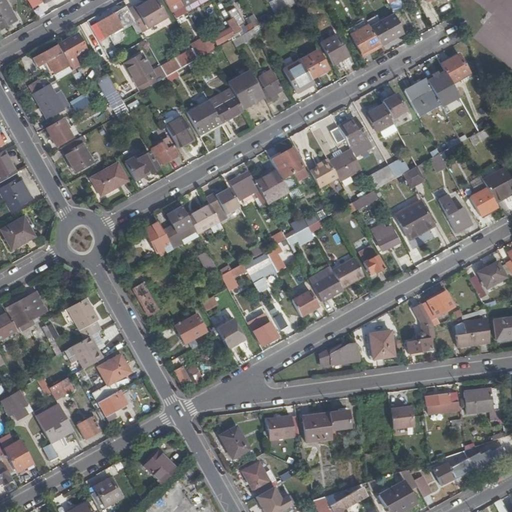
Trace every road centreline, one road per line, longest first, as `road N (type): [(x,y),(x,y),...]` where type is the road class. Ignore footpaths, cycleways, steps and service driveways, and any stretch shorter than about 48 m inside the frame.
road 1 (residential): [(457,29),(98,230)]
road 2 (residential): [(511,228),(209,399)]
road 3 (residential): [(209,399),(511,362)]
road 4 (residential): [(177,412),(1,511)]
road 5 (residential): [(90,255),(177,412)]
road 6 (residential): [(71,223),(0,96)]
